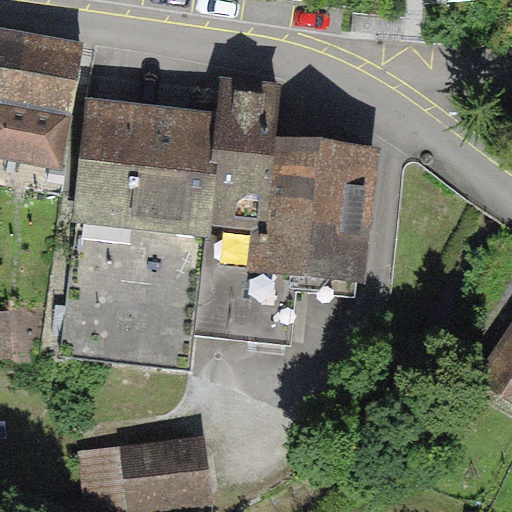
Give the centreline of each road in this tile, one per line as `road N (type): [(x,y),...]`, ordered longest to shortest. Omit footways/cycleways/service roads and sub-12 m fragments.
road 1 (residential): [(0,10),(279,55),(378,95)]
road 2 (residential): [(378,95),(511,191)]
road 3 (residential): [(378,95),(483,70),(511,72)]
